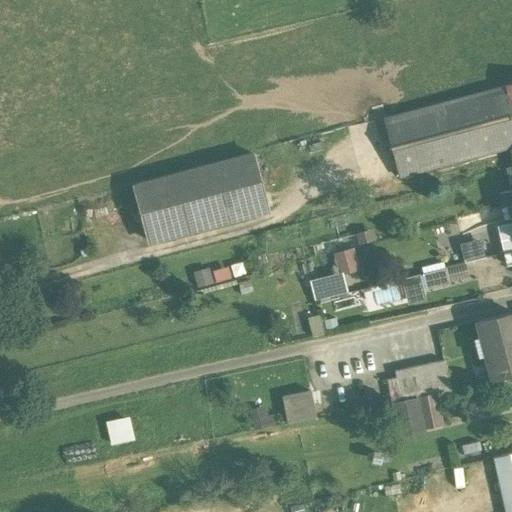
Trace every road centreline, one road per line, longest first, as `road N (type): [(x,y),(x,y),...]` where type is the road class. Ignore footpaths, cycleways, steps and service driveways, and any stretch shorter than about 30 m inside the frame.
road 1 (track): [(463,313),(0,418)]
road 2 (track): [(0,306),(302,225)]
